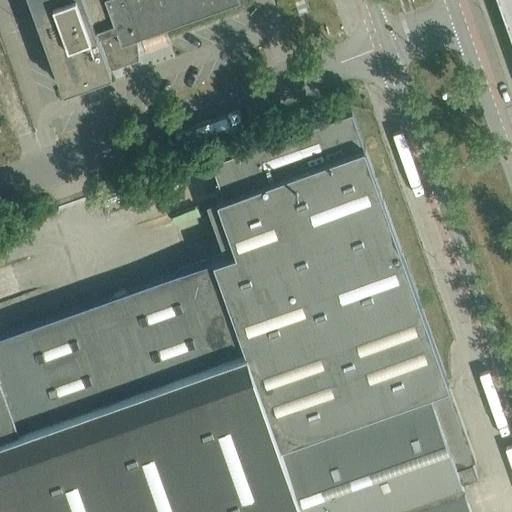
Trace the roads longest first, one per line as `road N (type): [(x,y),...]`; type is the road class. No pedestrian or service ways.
road 1 (tertiary): [(386,45),(511,398)]
road 2 (tertiary): [(511,161),(461,18)]
